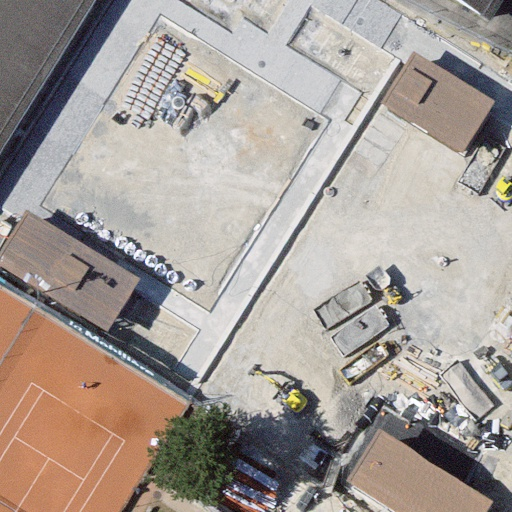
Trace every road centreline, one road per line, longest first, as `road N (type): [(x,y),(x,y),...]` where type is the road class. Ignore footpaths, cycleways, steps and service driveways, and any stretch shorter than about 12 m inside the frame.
road 1 (unknown): [(297,395),(245,363),(125,263),(128,234),(219,85),(263,50),(316,47),(365,60),(437,104),(455,127),(463,150),(456,218)]
road 2 (unknown): [(456,218),(297,395)]
road 3 (unknown): [(488,511),(297,395)]
